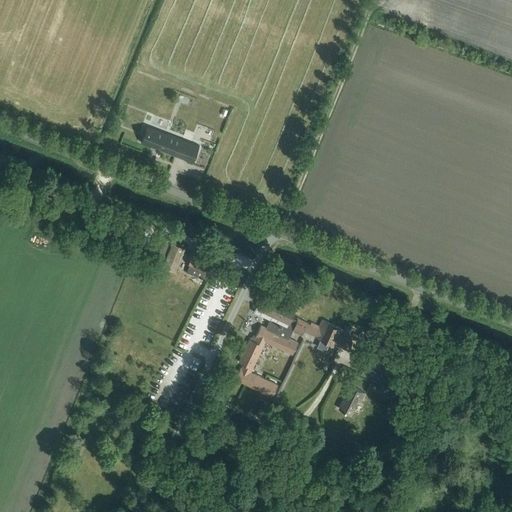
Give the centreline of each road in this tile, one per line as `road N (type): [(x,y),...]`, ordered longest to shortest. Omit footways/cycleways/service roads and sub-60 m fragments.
road 1 (unclassified): [(136,511),(272,230)]
road 2 (tertiary): [(272,230),(0,124)]
road 3 (tertiary): [(511,323),(272,230)]
road 4 (track): [(279,232),(371,0)]
